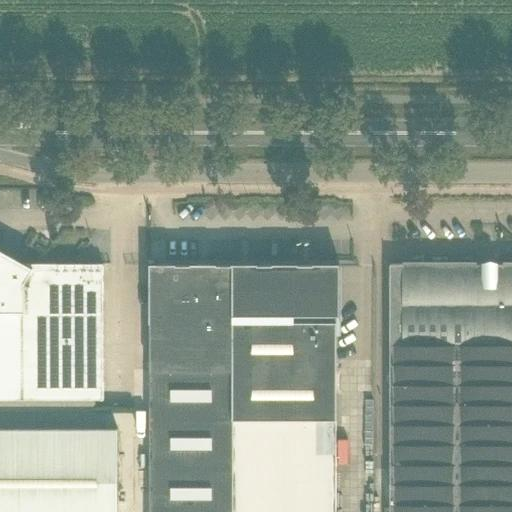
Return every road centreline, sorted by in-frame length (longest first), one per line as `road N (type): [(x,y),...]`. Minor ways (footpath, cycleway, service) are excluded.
road 1 (unclassified): [(0,154),(83,175),(511,174)]
road 2 (primary): [(0,132),(511,132)]
